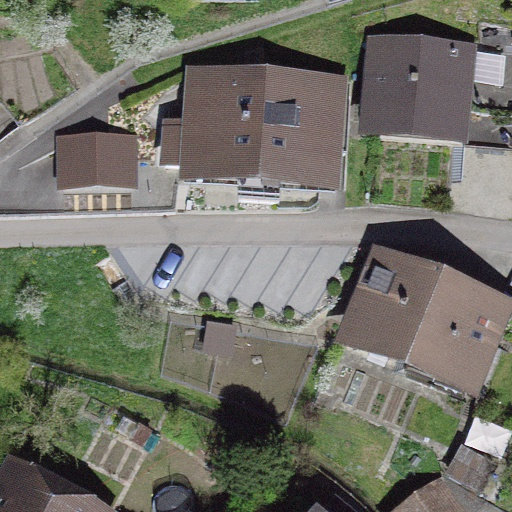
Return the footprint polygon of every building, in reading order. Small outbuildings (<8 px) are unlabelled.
[(511,52),(387,42),(377,128),(511,139),(511,52)] [(78,92),(60,64),(9,97),(27,125),(78,92)] [(238,198),(276,201),(277,179),(320,182),(322,152),(347,154),(350,99),(206,90),(203,130),(170,128),(167,170),(239,176),(238,198)] [(60,181),(128,185),(130,145),(63,140),(60,181)] [(381,268),(352,342),(468,387),(498,313),(467,301),(474,284),(419,263),(416,270),(408,267),(404,277),(381,268)] [(81,511),(14,476),(0,501),(0,511),(81,511)] [(400,511),(504,511),(445,478),(400,511)]
